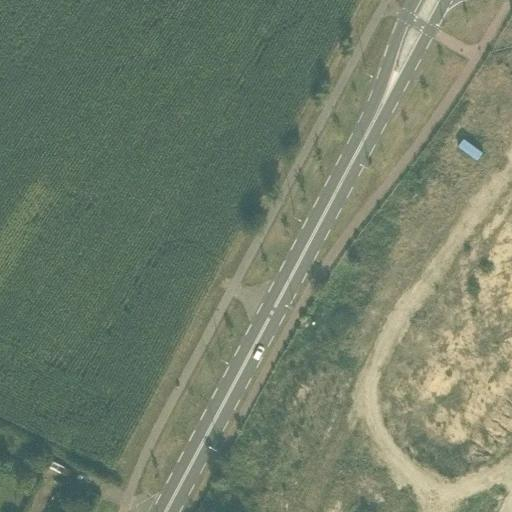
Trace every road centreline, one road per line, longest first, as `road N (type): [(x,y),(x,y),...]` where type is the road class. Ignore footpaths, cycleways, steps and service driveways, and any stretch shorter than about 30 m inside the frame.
road 1 (secondary): [(164,511),(431,0)]
road 2 (unclassified): [(437,500),(377,429),(370,393),(377,354),(511,164)]
